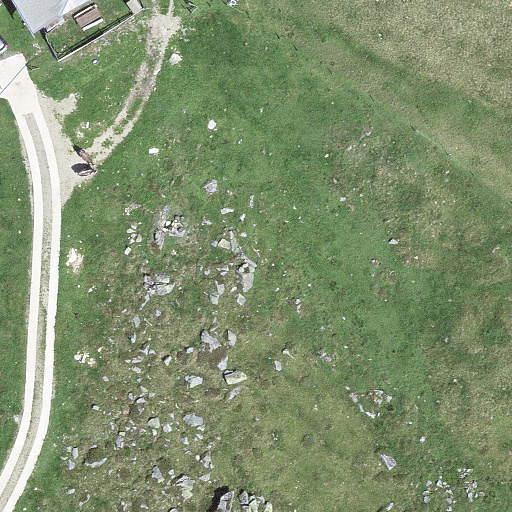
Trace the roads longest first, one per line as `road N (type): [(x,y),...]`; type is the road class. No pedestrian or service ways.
road 1 (track): [(167,0),(163,38),(126,126),(46,191),(39,419),(0,505)]
road 2 (track): [(46,191),(11,66)]
